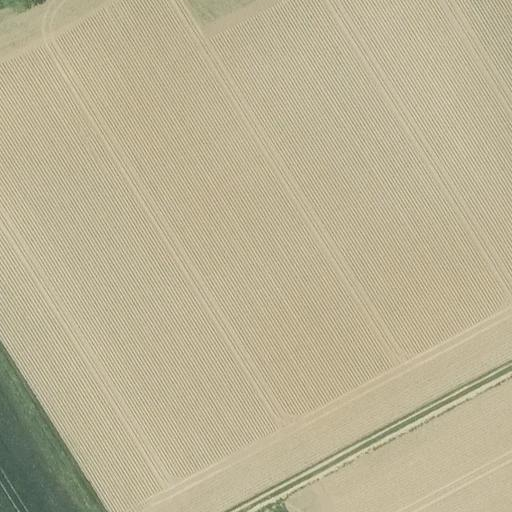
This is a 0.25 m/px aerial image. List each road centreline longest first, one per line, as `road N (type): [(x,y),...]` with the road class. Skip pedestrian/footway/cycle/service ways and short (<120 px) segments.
road 1 (track): [(511,371),(245,511)]
road 2 (track): [(0,355),(100,511)]
